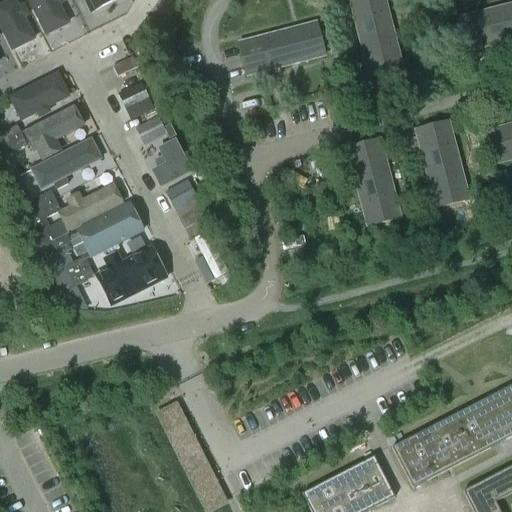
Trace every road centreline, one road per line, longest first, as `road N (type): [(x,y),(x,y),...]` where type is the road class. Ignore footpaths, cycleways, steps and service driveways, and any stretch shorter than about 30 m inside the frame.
road 1 (residential): [(210,324),(74,62)]
road 2 (residential): [(240,160),(511,90)]
road 3 (unclassified): [(0,374),(210,324)]
road 4 (unclassified): [(210,324),(260,306),(274,281),(240,160)]
